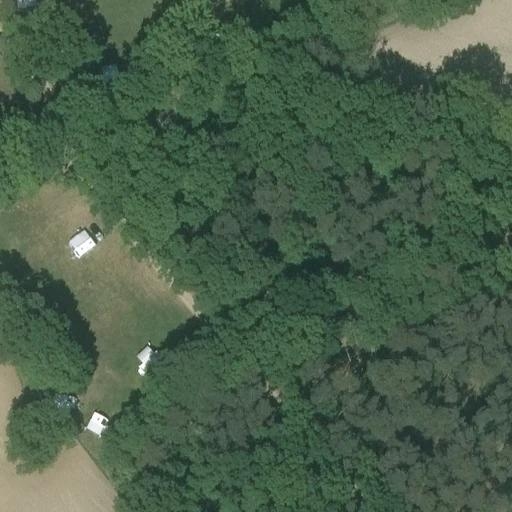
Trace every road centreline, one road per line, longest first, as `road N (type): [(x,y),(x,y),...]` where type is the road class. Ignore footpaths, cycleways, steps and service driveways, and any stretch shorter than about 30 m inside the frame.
road 1 (track): [(364,511),(88,181),(52,160),(0,161)]
road 2 (track): [(88,181),(260,65),(424,0)]
